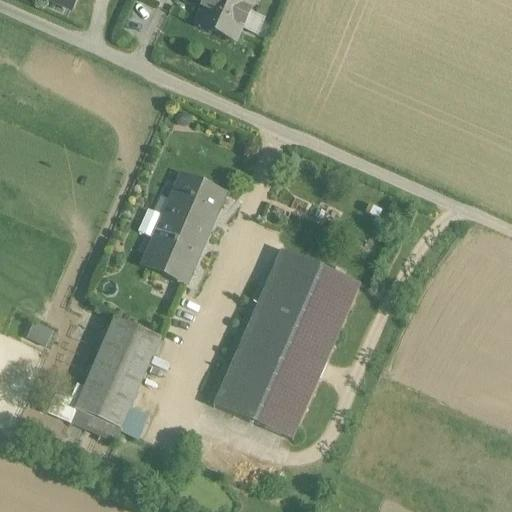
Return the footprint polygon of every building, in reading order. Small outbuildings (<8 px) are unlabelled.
[(75,0),(54,0),(53,3),(71,11),(75,0)] [(256,0),(201,0),(198,8),(202,9),(194,26),(237,45),(256,0)] [(206,243),(227,196),(179,175),(159,222),(206,243)] [(186,290),(206,243),(159,222),(138,269),(186,290)] [(214,410),(291,442),(357,286),(280,254),(214,410)] [(34,322),(27,338),(46,347),(53,331),(34,322)] [(121,436),(160,342),(117,324),(78,418),(121,436)]
